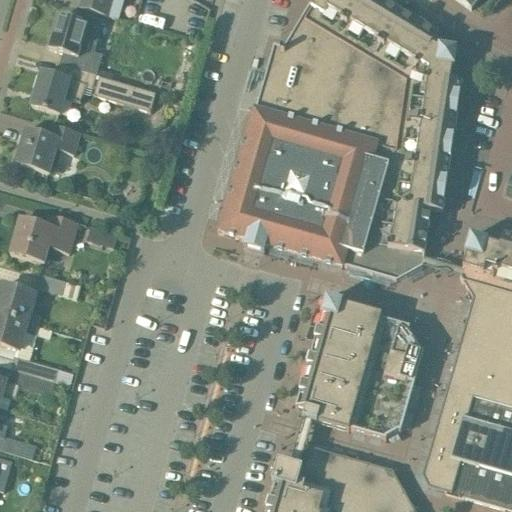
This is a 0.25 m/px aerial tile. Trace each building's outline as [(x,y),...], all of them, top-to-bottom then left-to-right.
[(81,0),(79,10),(118,21),(124,1),(121,0),(81,0)] [(254,111),(223,220),(218,235),(237,241),(246,243),(245,249),(244,249),(244,250),(245,250),(263,255),(264,255),(264,254),(265,249),(342,270),(343,269),(396,284),(417,272),(423,269),(431,214),(442,215),(461,86),(450,84),(452,71),(454,71),(457,52),(438,50),(437,53),(431,49),(437,38),(373,0),(317,0),(313,9),(310,7),(284,51),(277,49),(277,48),(274,47),(273,50),(270,62),(269,62),(268,67),(263,87),(262,87),(261,91),(262,91),(256,111),(255,112),(254,111)] [(455,0),(470,10),(469,11),(471,12),(472,10),(478,0),(455,0)] [(63,56),(60,68),(88,77),(89,76),(96,78),(102,57),(94,55),(104,23),(88,18),(85,27),(57,19),(48,51),(63,56)] [(88,77),(60,68),(56,79),(41,75),(31,109),(60,117),(65,100),(80,105),(88,77)] [(156,97),(99,80),(94,99),(150,116),(156,97)] [(80,136),(51,128),(48,139),(25,132),(15,167),(49,177),(56,153),(73,158),(80,136)] [(10,255),(44,266),(49,250),(69,256),(80,227),(57,221),(54,232),(20,222),(10,255)] [(91,230),(88,241),(87,244),(114,252),(118,237),(91,230)] [(511,240),(503,238),(500,250),(487,246),(488,244),(469,239),(464,257),(467,258),(460,280),(463,284),(511,298),(511,240)] [(61,297),(65,284),(38,276),(34,289),(61,297)] [(467,322),(466,324),(511,336),(511,298),(463,284),(464,286),(472,299),(473,301),(472,303),(473,303),(468,322),(467,322)] [(0,317),(38,328),(40,319),(30,316),(35,298),(1,287),(0,289),(0,317)] [(322,319),(311,356),(309,364),(296,411),(305,414),(302,423),(317,427),(317,426),(349,435),(350,434),(386,444),(387,441),(398,435),(401,436),(423,355),(421,355),(409,334),(410,331),(379,322),(379,320),(381,321),(382,319),(343,307),(343,306),(325,301),(320,319),(322,319)] [(38,328),(0,317),(0,347),(20,353),(25,335),(35,338),(38,328)] [(460,347),(511,361),(511,336),(466,324),(466,326),(461,345),(460,345),(460,347)] [(473,399),(497,406),(511,410),(511,361),(460,347),(459,349),(460,349),(454,368),(453,372),(448,391),(447,391),(473,399)] [(54,385),(57,371),(41,367),(43,360),(20,353),(18,360),(14,360),(11,372),(28,377),(45,382),(54,385)] [(54,385),(45,382),(28,377),(24,391),(50,398),(54,385)] [(0,403),(2,396),(16,400),(19,388),(0,382),(0,403)] [(451,496),(459,469),(460,465),(450,462),(462,420),(467,422),(473,399),(447,391),(446,395),(447,395),(441,414),(439,418),(440,418),(440,419),(435,437),(434,437),(433,441),(434,441),(428,460),(427,460),(422,479),(429,490),(446,496),(447,495),(451,496)] [(459,469),(451,496),(451,497),(504,511),(511,511),(511,410),(497,406),(473,399),(467,422),(462,420),(455,443),(450,462),(460,465),(459,469)] [(36,448),(9,441),(6,454),(32,462),(36,448)] [(272,495),(267,511),(413,511),(413,510),(412,511),(405,498),(406,497),(404,493),(403,494),(393,477),(394,476),(392,473),(390,473),(371,468),(371,467),(367,466),(366,467),(347,461),(348,461),(344,460),(343,460),(333,457),(324,455),(325,454),(309,450),(309,453),(304,472),(303,472),(278,465),(272,487),(274,487),(272,495)] [(0,493),(3,495),(12,464),(0,460),(0,493)]
